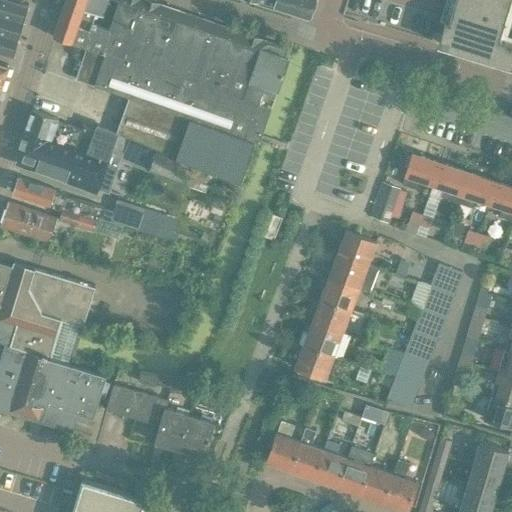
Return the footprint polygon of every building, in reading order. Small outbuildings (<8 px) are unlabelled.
[(0,0),(0,51),(13,55),(28,5),(28,4),(20,2),(20,0),(0,0)] [(100,49),(107,29),(117,0),(64,0),(52,36),(84,46),(85,44),(100,49)] [(117,0),(107,29),(100,49),(106,51),(106,50),(238,95),(241,85),(254,46),(119,0),(117,0)] [(268,0),(310,13),(314,0),(268,0)] [(511,0),(454,0),(452,8),(449,6),(445,19),(440,34),(438,43),(511,64),(511,0)] [(128,97),(252,140),(256,141),(268,107),(138,62),(138,63),(106,52),(106,51),(100,49),(85,44),(84,46),(85,47),(75,79),(128,97)] [(241,85),(273,98),(287,57),(259,48),(254,46),(241,85)] [(0,91),(8,67),(0,63),(0,91)] [(436,98),(446,101),(451,86),(441,83),(436,98)] [(273,98),(241,85),(238,95),(270,106),(273,98)] [(238,181),(252,140),(128,97),(116,131),(212,171),(238,181)] [(22,128),(86,151),(94,129),(83,126),(82,130),(56,121),(57,118),(29,108),(22,128)] [(94,129),(86,151),(119,163),(128,138),(95,126),(94,129)] [(86,151),(22,128),(10,162),(28,169),(29,168),(46,174),(54,153),(78,162),(83,164),(81,168),(95,173),(92,184),(109,190),(119,163),(86,151)] [(203,192),(211,172),(130,138),(122,158),(203,192)] [(291,142),(287,154),(296,156),(300,145),(291,142)] [(54,153),(46,174),(107,197),(109,190),(92,184),(95,173),(81,168),(83,164),(78,162),(54,153)] [(433,184),(440,163),(411,153),(404,174),(405,174),(402,184),(416,189),(419,179),(433,184)] [(440,163),(433,184),(446,188),(443,198),(457,203),(467,172),(440,163)] [(488,202),(495,181),(467,172),(457,203),(473,208),(476,198),(488,202)] [(99,219),(102,207),(62,195),(63,191),(15,176),(10,192),(58,208),(58,207),(62,208),(58,220),(92,231),(93,229),(117,238),(121,227),(99,219)] [(370,216),(388,222),(400,187),(382,181),(370,216)] [(511,186),(495,181),(488,202),(502,207),(499,216),(511,220),(511,186)] [(182,218),(215,232),(224,211),(190,198),(182,218)] [(0,220),(0,223),(0,224),(47,239),(54,216),(7,200),(0,220)] [(102,207),(99,219),(176,243),(179,234),(173,232),(177,219),(113,200),(110,210),(102,207)] [(419,226),(423,214),(412,211),(408,223),(419,226)] [(423,214),(419,226),(428,229),(432,217),(423,214)] [(345,229),(336,252),(366,264),(375,241),(345,229)] [(474,244),(478,232),(468,229),(464,241),(474,244)] [(478,232),(474,244),(484,248),(488,236),(478,232)] [(500,260),(511,263),(511,249),(505,247),(500,260)] [(336,252),(328,275),(358,286),(369,290),(377,268),(366,264),(336,252)] [(400,259),(394,274),(405,278),(410,263),(400,259)] [(0,342),(3,344),(0,353),(0,408),(71,430),(77,410),(93,415),(105,374),(67,362),(78,324),(83,325),(95,285),(13,261),(12,266),(0,262),(0,342)] [(430,284),(453,293),(462,271),(438,262),(430,284)] [(319,297),(350,309),(358,286),(328,275),(319,297)] [(421,307),(444,316),(453,293),(430,284),(421,307)] [(479,291),(475,306),(486,310),(491,294),(479,291)] [(311,320),(341,331),(350,309),(319,297),(311,320)] [(486,310),(475,306),(470,322),(482,326),(486,310)] [(412,329),(435,338),(444,316),(421,307),(412,329)] [(303,343),(333,354),(341,331),(311,320),(303,343)] [(466,337),(477,341),(482,326),(470,322),(466,337)] [(504,349),(511,350),(511,325),(511,326),(503,323),(499,335),(508,337),(504,349)] [(403,351),(427,360),(435,338),(412,329),(403,351)] [(477,341),(466,337),(461,353),(473,356),(477,341)] [(333,354),(303,343),(294,366),(324,377),(333,354)] [(511,350),(504,349),(497,372),(511,375),(511,350)] [(427,360),(403,351),(395,374),(418,383),(427,360)] [(473,356),(461,353),(457,368),(468,372),(473,356)] [(371,368),(361,364),(356,378),(366,382),(371,368)] [(463,387),(468,372),(457,368),(452,384),(463,387)] [(140,371),(138,381),(172,387),(173,377),(140,371)] [(491,395),(511,400),(511,375),(497,372),(491,395)] [(386,397),(409,405),(418,383),(395,374),(386,397)] [(113,383),(105,409),(158,425),(153,442),(178,449),(185,424),(188,415),(163,408),(166,399),(113,383)] [(221,404),(225,395),(206,388),(202,397),(221,404)] [(511,400),(491,395),(484,418),(511,426),(511,400)] [(361,416),(344,410),(341,420),(357,425),(361,416)] [(185,424),(178,449),(203,457),(213,422),(188,415),(185,424)] [(382,424),(366,418),(362,427),(379,433),(382,424)] [(267,461),(290,469),(300,441),(289,437),(293,426),(281,422),(277,433),(276,433),(267,461)] [(313,477),(323,449),(311,445),(316,430),(305,426),(300,441),(290,469),(313,477)] [(441,438),(436,454),(446,457),(451,441),(441,438)] [(336,485),(346,457),(336,454),(339,445),(326,440),(323,449),(313,477),(336,485)] [(472,465),(501,474),(508,451),(479,442),(472,465)] [(359,493),(369,465),(355,461),(358,453),(348,450),(346,457),(336,485),(359,493)] [(446,457),(436,454),(429,476),(439,479),(446,457)] [(397,460),(392,474),(383,501),(406,510),(416,482),(405,478),(409,464),(397,460)] [(369,465),(359,493),(383,501),(392,474),(369,465)] [(501,474),(472,465),(469,476),(461,474),(458,485),(494,496),(501,474)] [(429,476),(423,498),(433,501),(439,479),(429,476)] [(140,511),(145,498),(79,478),(69,511),(140,511)] [(489,511),(494,496),(458,485),(455,496),(462,498),(459,509),(467,511),(489,511)] [(429,511),(433,501),(423,498),(418,511),(429,511)]
